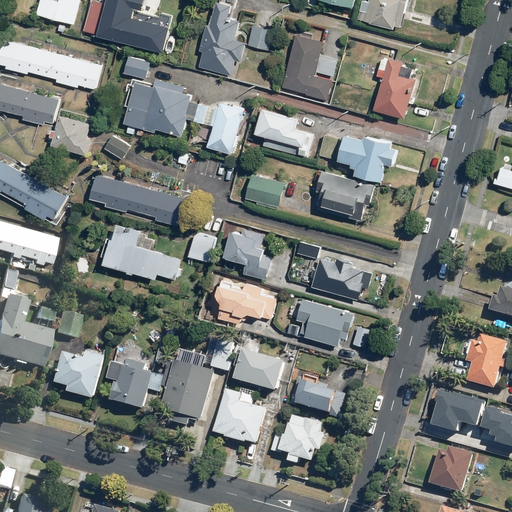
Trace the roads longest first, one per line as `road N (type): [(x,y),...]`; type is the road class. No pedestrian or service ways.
road 1 (residential): [(447,208),(361,511)]
road 2 (residential): [(0,430),(298,511)]
road 3 (residential): [(503,0),(447,208)]
